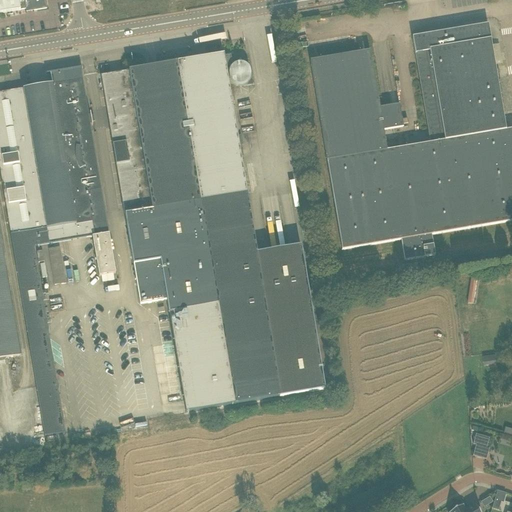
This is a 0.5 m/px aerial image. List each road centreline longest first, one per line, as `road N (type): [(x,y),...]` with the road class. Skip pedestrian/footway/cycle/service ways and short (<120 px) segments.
road 1 (unknown): [(130,294),(154,402),(141,414),(124,416),(105,300)]
road 2 (unknown): [(82,39),(130,294)]
road 3 (secondary): [(82,39),(309,0)]
road 4 (unknown): [(124,416),(78,422),(59,323),(65,309),(105,300)]
